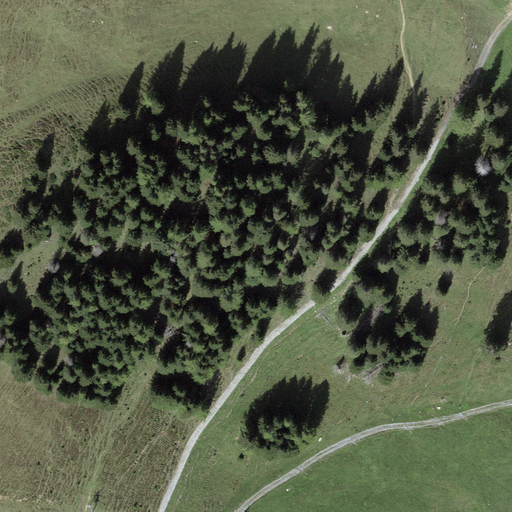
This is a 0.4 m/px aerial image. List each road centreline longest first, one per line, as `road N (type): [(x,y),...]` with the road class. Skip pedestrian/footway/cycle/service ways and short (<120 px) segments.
road 1 (track): [(392,211),(342,278),(270,338),(193,440),(162,511)]
road 2 (track): [(242,511),(311,461),(369,433),(511,405)]
road 3 (track): [(392,211),(511,17)]
